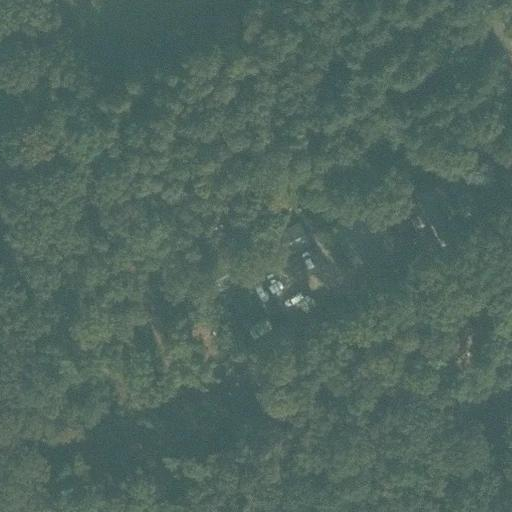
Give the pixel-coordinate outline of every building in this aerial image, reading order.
[(8,30),(0,35),(0,37),(5,45),(14,39),(8,30)] [(52,126),(33,139),(43,155),(83,129),(55,87),(44,94),(53,107),(43,114),(52,126)] [(333,225),(352,269),(402,248),(391,222),(409,215),(408,213),(426,205),(432,219),(457,207),(443,178),(403,197),(403,196),(333,225)] [(206,184),(186,194),(190,202),(210,191),(206,184)] [(249,252),(259,270),(311,241),(301,223),(249,252)] [(457,366),(481,324),(456,309),(431,352),(457,366)] [(511,370),(489,379),(506,420),(511,417),(511,370)]
